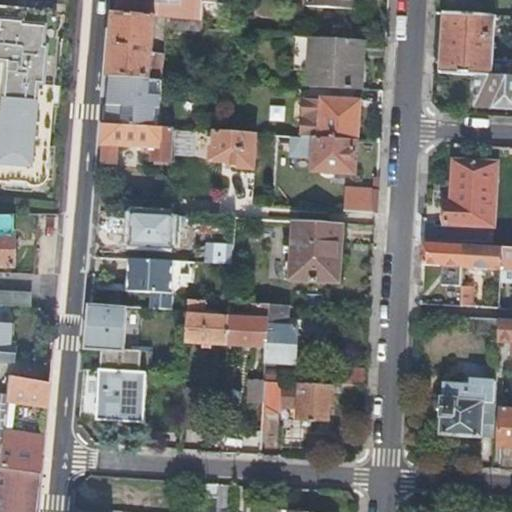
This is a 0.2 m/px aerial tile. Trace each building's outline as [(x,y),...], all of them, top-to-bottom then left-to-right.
[(114,0),(114,12),(155,16),(200,19),(201,3),(200,0),(114,0)] [(349,0),(301,0),(301,5),(349,8),(349,0)] [(0,178),(4,179),(4,176),(11,176),(18,178),(22,181),(28,182),(34,180),(36,177),(38,173),(38,168),(37,165),(37,159),(40,159),(51,35),(49,35),(50,28),(53,22),(53,17),(51,12),(49,11),(44,8),(38,8),(34,10),(27,10),(27,7),(0,3),(0,178)] [(495,20),(496,13),(444,10),(441,71),(477,73),(491,74),(492,59),(489,59),(490,31),(495,20)] [(114,12),(108,77),(160,80),(163,52),(152,52),(155,16),(114,12)] [(302,87),(360,90),(364,39),(305,36),(302,87)] [(511,74),(511,59),(492,59),(491,74),(511,74)] [(511,106),(511,74),(491,74),(477,73),(475,102),(492,103),(492,105),(511,106)] [(101,124),(101,126),(156,129),(160,80),(108,77),(104,124),(101,124)] [(316,138),(355,140),(357,102),(302,99),(299,137),(316,138)] [(101,126),(99,164),(115,165),(116,147),(150,149),(149,161),(168,163),(168,152),(170,130),(156,129),(101,126)] [(170,130),(168,152),(186,154),(187,131),(170,130)] [(252,167),(254,134),(214,132),(213,147),(211,146),(211,160),(228,161),(228,166),(252,167)] [(353,173),(355,140),(316,138),(315,152),(313,153),(313,165),(330,167),(330,172),(353,173)] [(445,201),(443,222),(492,225),(496,162),(453,160),(451,201),(445,201)] [(271,207),(271,208),(329,211),(330,190),(293,188),(272,186),(271,203),(271,204),(271,207)] [(374,212),(375,187),(343,186),(341,210),(374,212)] [(10,212),(0,211),(0,261),(9,261),(10,212)] [(171,248),(172,215),(130,212),(129,245),(171,248)] [(338,282),(341,225),(291,222),(290,242),(296,242),(294,262),(289,261),(288,279),(309,280),(309,282),(317,282),(318,281),(338,282)] [(462,244),(421,242),(420,264),(441,265),(440,285),(460,286),(460,278),(461,266),(462,244)] [(204,264),(230,265),(231,246),(205,244),(204,264)] [(502,246),(462,244),(461,266),(500,268),(502,246)] [(511,246),(502,246),(500,268),(511,268),(511,246)] [(172,294),(173,262),(129,260),(127,292),(172,294)] [(472,287),(460,286),(460,289),(459,304),(471,305),(472,287)] [(185,339),(225,342),(227,318),(218,317),(218,312),(203,311),(204,301),(187,300),(185,339)] [(10,320),(11,304),(0,303),(0,357),(6,358),(7,341),(9,341),(11,321),(10,320)] [(89,304),(86,338),(86,348),(105,350),(103,370),(145,373),(149,373),(150,352),(123,350),(126,307),(89,304)] [(227,318),(225,342),(265,345),(268,305),(252,304),(251,313),(235,313),(235,318),(227,318)] [(265,345),(264,361),(294,363),(297,326),(287,325),(288,306),(268,305),(265,345)] [(498,317),(497,317),(469,315),(468,329),(498,330),(498,317)] [(511,317),(498,317),(498,330),(497,341),(511,341),(511,317)] [(333,383),(363,385),(364,368),(334,367),(333,383)] [(103,370),(83,369),(79,418),(142,422),(145,373),(103,370)] [(47,379),(42,379),(6,372),(3,391),(0,417),(0,462),(35,467),(36,467),(47,379)] [(264,380),(262,410),(279,411),(280,403),(297,404),(297,417),(329,419),(330,404),(332,405),(333,383),(264,380)] [(471,385),(443,383),(441,433),(440,444),(465,445),(466,434),(480,435),(492,436),(494,402),(495,381),(472,380),(471,385)] [(182,387),(180,428),(196,429),(198,388),(182,387)] [(511,409),(501,408),(498,446),(511,446),(511,409)] [(0,511),(30,511),(35,467),(0,462),(0,511)]
